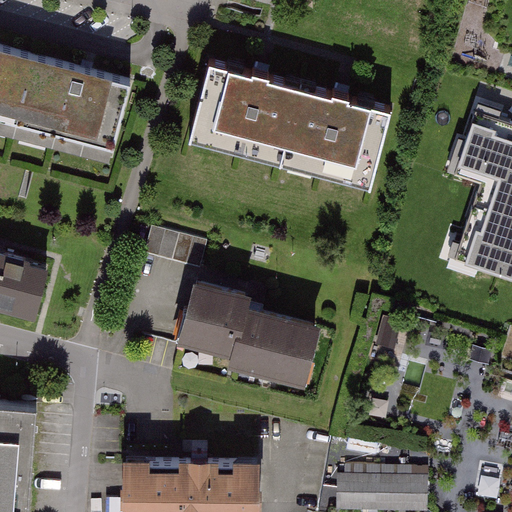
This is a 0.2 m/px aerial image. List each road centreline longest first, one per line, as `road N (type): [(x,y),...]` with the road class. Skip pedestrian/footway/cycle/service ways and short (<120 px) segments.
road 1 (track): [(196,3),(96,310),(87,368)]
road 2 (residential): [(0,339),(87,368),(76,511)]
